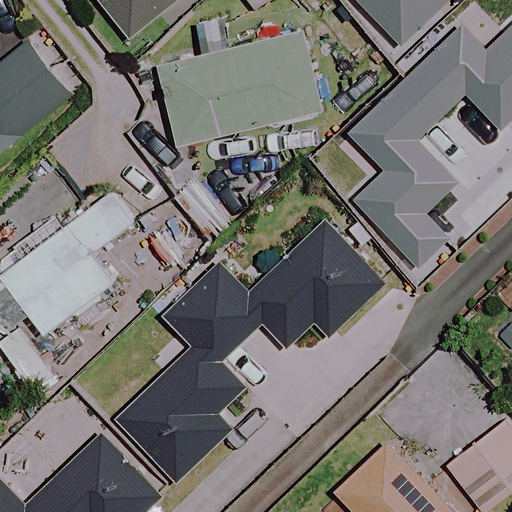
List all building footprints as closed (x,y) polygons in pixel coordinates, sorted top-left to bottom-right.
[(0,0),(0,156),(77,98),(0,0)] [(330,109),(309,28),(163,65),(184,146),(330,109)] [(191,349),(116,419),(182,490),(248,428),(232,410),(254,389),(227,360),(263,325),(287,351),(318,322),(336,341),(407,274),(310,171),(158,314),(191,349)] [(135,223),(110,193),(65,230),(57,219),(0,264),(0,269),(51,333),(116,281),(95,255),(135,223)] [(0,388),(14,376),(0,360),(0,388)] [(511,491),(511,421),(510,420),(453,466),(489,511),(511,491)] [(144,511),(167,490),(107,428),(29,503),(1,474),(0,474),(0,511),(144,511)] [(458,511),(393,441),(340,491),(359,511),(458,511)]
